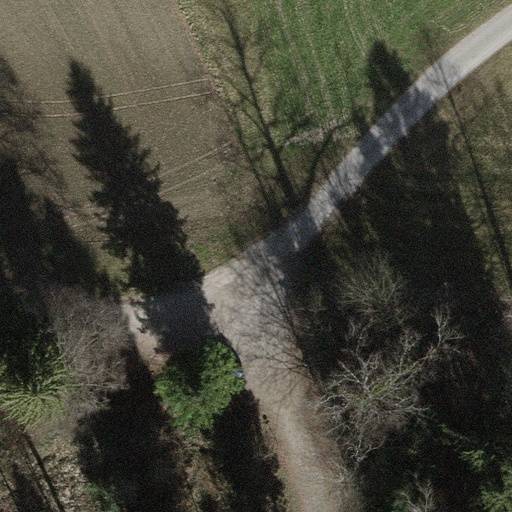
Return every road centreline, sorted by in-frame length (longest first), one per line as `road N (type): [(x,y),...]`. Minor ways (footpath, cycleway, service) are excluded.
road 1 (track): [(237,286),(342,200),(434,87),(511,32)]
road 2 (track): [(0,296),(167,312),(237,286)]
road 3 (track): [(237,286),(323,511)]
